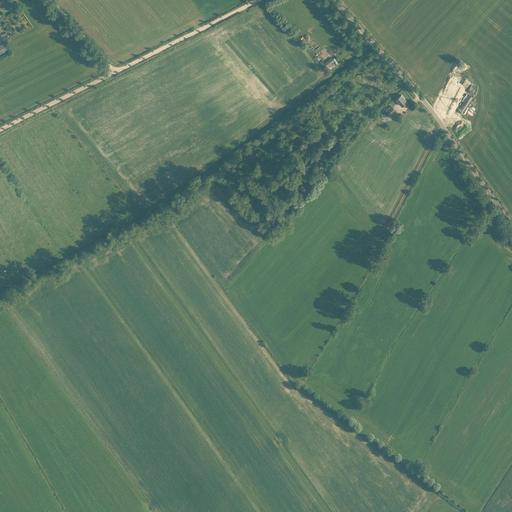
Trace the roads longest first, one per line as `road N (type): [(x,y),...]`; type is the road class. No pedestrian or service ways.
road 1 (track): [(256,0),(0,128)]
road 2 (unclassified): [(511,223),(442,123),(337,0)]
